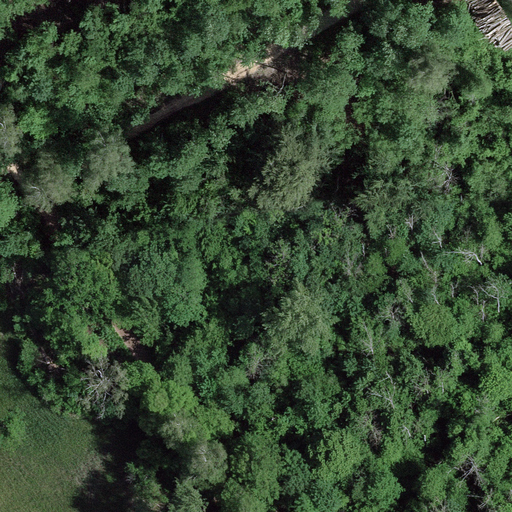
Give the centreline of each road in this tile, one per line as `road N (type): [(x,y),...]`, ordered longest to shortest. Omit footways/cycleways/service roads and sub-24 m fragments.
road 1 (track): [(253,511),(0,143)]
road 2 (track): [(358,0),(31,188)]
